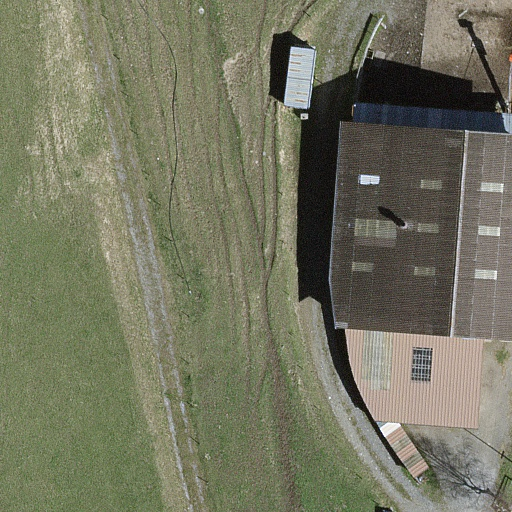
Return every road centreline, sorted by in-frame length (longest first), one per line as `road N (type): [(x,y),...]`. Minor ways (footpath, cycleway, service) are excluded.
road 1 (track): [(380,0),(355,20),(336,63),(320,162),(319,318),(334,375),(377,459),(425,511)]
road 2 (track): [(88,0),(199,511)]
